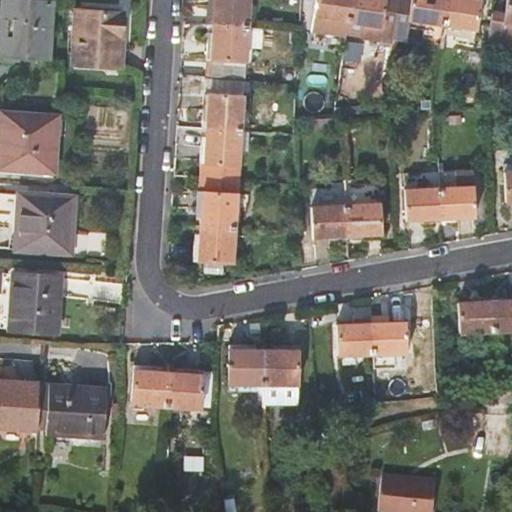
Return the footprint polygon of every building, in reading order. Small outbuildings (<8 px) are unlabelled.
[(208,0),(208,8),(213,9),(212,23),(245,25),(246,0),(208,0)] [(313,0),(311,16),(346,21),(348,0),(313,0)] [(348,0),(346,21),(379,26),(383,0),(348,0)] [(395,0),(394,18),(442,25),(445,0),(395,0)] [(445,0),(442,25),(474,30),(478,0),(445,0)] [(511,0),(505,0),(502,22),(511,23),(511,0)] [(0,61),(43,65),(47,7),(0,3),(0,61)] [(346,21),(311,16),(309,30),(344,35),(346,21)] [(114,77),(119,21),(72,18),(68,73),(114,77)] [(244,43),(258,44),(260,26),(245,25),(212,23),(210,39),(206,39),(205,59),(209,59),(208,76),(241,78),(244,43)] [(201,111),(205,111),(204,127),(239,130),(243,80),(204,78),(201,111)] [(92,104),(91,122),(124,124),(125,106),(92,104)] [(0,173),(49,177),(52,122),(0,118),(0,173)] [(199,178),(236,181),(239,130),(204,127),(203,143),(199,143),(196,178),(199,178)] [(197,225),(232,228),(236,181),(199,178),(198,191),(195,191),(194,211),(198,211),(197,225)] [(380,232),(378,183),(344,184),(344,186),(347,234),(380,232)] [(437,187),(439,216),(473,214),(472,185),(437,187)] [(310,187),(312,235),(347,234),(344,186),(310,187)] [(401,189),(403,218),(439,216),(437,187),(401,189)] [(64,259),(68,203),(13,199),(9,255),(64,259)] [(191,260),(230,262),(232,228),(197,225),(196,240),(192,240),(191,260)] [(52,341),(56,286),(11,282),(6,337),(52,341)] [(511,299),(491,301),(493,330),(511,328),(511,299)] [(457,303),(459,333),(493,330),(491,301),(457,303)] [(338,318),(374,317),(373,302),(338,303),(338,318)] [(370,324),(371,354),(406,351),(405,321),(370,324)] [(335,326),(337,356),(371,354),(370,324),(335,326)] [(227,343),(225,374),(260,376),(262,346),(227,343)] [(295,378),(296,349),(262,346),(260,376),(295,378)] [(161,407),(163,372),(148,371),(148,367),(129,366),(128,405),(161,407)] [(161,407),(160,421),(196,422),(199,370),(180,369),(179,373),(163,372),(161,407)] [(205,369),(203,404),(212,404),(214,370),(205,369)] [(0,390),(0,435),(27,438),(31,393),(0,390)] [(36,439),(40,393),(31,393),(27,438),(36,439)] [(103,398),(40,393),(36,439),(99,444),(103,398)] [(430,511),(434,484),(417,482),(416,486),(380,482),(377,511),(430,511)]
